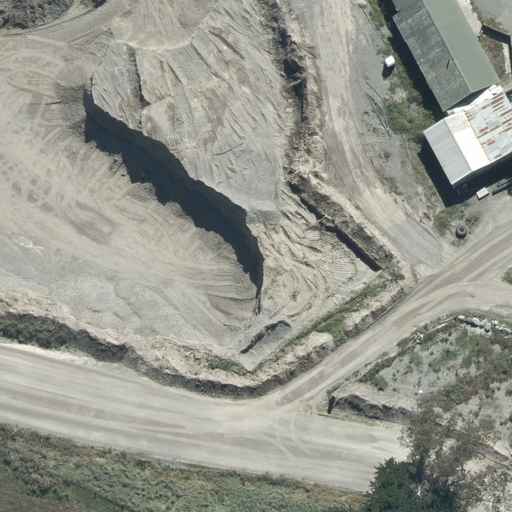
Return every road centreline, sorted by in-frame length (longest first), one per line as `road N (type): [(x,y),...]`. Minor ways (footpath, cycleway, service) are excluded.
road 1 (unclassified): [(284,0),(206,156),(177,315),(177,359),(207,428)]
road 2 (unclassified): [(142,0),(157,104),(129,329),(141,376),(168,419)]
road 3 (unclassified): [(500,511),(446,478),(207,428)]
road 4 (unclassified): [(168,419),(0,381)]
